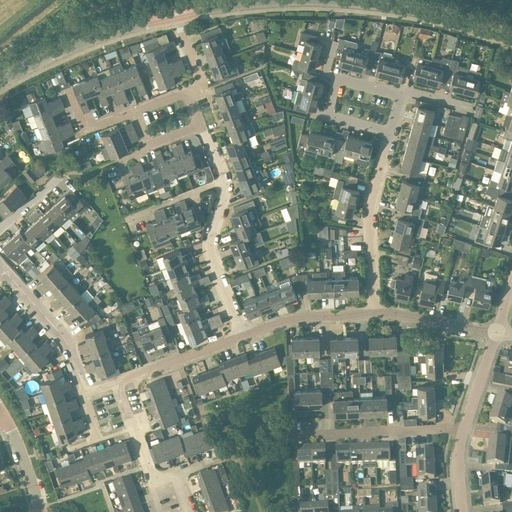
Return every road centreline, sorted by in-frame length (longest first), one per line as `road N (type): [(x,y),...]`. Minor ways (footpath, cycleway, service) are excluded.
road 1 (residential): [(301,0),(175,14),(115,30),(0,82)]
road 2 (residential): [(374,315),(368,223),(389,138)]
road 3 (residential): [(511,37),(342,0)]
road 4 (residential): [(464,430),(296,438)]
road 5 (residential): [(241,337),(210,254),(223,181)]
road 6 (residential): [(82,395),(63,334),(4,271)]
road 7 (residential): [(374,315),(301,318),(241,337)]
road 8 (residential): [(241,337),(116,384)]
road 9 (residential): [(495,333),(374,315)]
